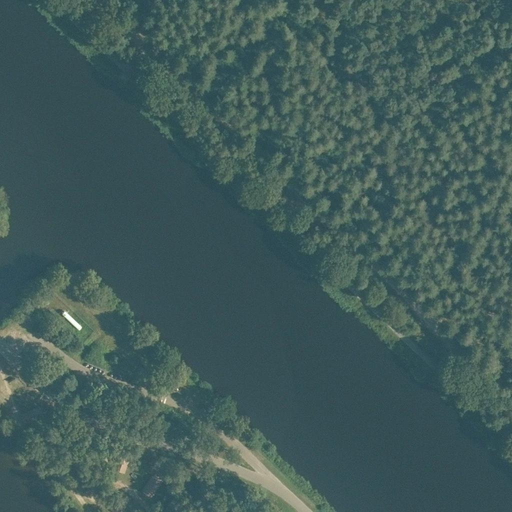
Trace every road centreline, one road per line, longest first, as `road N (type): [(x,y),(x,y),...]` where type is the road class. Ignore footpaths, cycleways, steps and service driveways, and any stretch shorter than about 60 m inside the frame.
road 1 (track): [(96,0),(511,400)]
road 2 (unclassified): [(304,511),(215,457),(66,407),(0,347)]
road 3 (track): [(12,358),(32,338),(79,369),(202,420),(281,491)]
